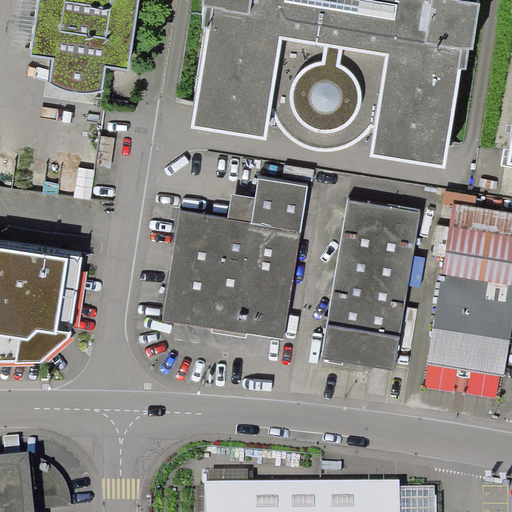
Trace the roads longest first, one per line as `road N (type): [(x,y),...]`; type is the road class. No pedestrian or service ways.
road 1 (residential): [(121,409),(365,425),(511,451)]
road 2 (residential): [(121,409),(122,309),(147,128)]
road 3 (residential): [(0,408),(121,409)]
